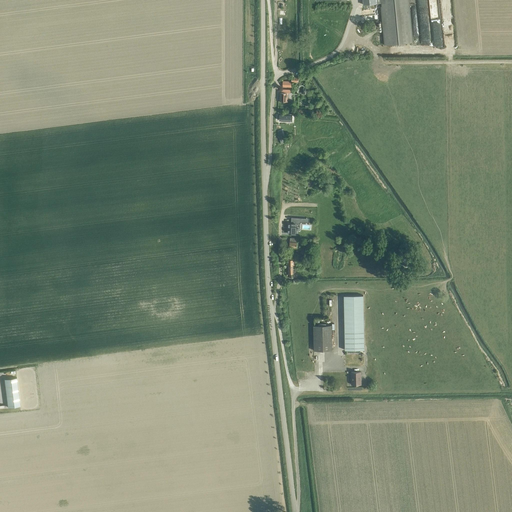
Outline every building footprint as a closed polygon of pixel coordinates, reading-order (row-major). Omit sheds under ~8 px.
[(385,45),(412,42),(408,0),(362,0),(363,5),(381,3),(385,45)] [(431,8),(432,28),(438,28),(437,24),(439,24),(437,2),(427,3),(428,8),(431,8)] [(420,44),(426,43),(424,7),(417,7),(420,44)] [(280,97),(279,101),(288,101),(288,93),(290,93),(291,90),(291,89),(281,89),(280,92),(280,97)] [(288,229),(288,233),(293,234),(296,234),(296,233),(295,233),(295,226),(297,226),(300,226),(300,223),(300,221),(301,221),(303,221),(303,219),(303,218),(296,217),(291,217),(291,222),(291,223),(290,223),(289,222),(288,229)] [(403,254),(406,259),(407,259),(409,262),(413,260),(411,257),(408,251),(403,254)] [(409,266),(406,259),(403,254),(402,253),(395,257),(402,270),(409,266)] [(342,332),(341,295),(335,295),(336,298),(332,298),(332,327),(337,326),(337,332),(342,332)] [(363,295),(344,296),(345,350),(364,350),(363,295)] [(331,325),(314,326),(314,351),(332,350),(331,325)] [(361,384),(361,372),(351,372),(351,377),(351,380),(352,385),(361,384)] [(4,377),(6,406),(18,405),(16,376),(4,377)]
